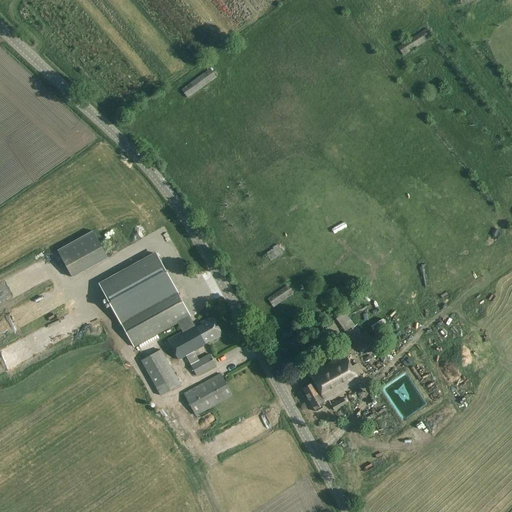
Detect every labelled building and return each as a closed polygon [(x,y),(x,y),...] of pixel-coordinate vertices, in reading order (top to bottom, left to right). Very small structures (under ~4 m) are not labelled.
[(403,56),(432,37),(427,29),(398,47),(403,56)] [(187,99),(216,78),(210,69),(181,90),(187,99)] [(94,231),(58,251),(74,278),(109,259),(94,231)] [(271,260),(282,253),(277,245),(265,252),(271,260)] [(221,334),(213,318),(211,319),(210,317),(194,325),(155,254),(100,284),(100,285),(118,317),(135,347),(178,323),(182,332),(167,340),(178,361),(220,338),(219,335),(221,334)] [(273,307),(292,293),(286,285),(267,298),(273,307)] [(361,334),(345,312),(335,318),(360,353),(373,343),(365,331),(361,334)] [(326,346),(342,337),(334,323),(318,333),(326,346)] [(295,342),(303,337),(300,333),(293,338),(295,342)] [(160,396),(180,384),(160,350),(140,361),(160,396)] [(196,376),(216,366),(210,354),(190,365),(196,376)] [(357,376),(361,374),(355,363),(351,365),(344,354),(309,374),(313,382),(302,388),(315,411),(322,407),(320,402),(359,381),(357,376)] [(195,415),(232,394),(220,372),(182,393),(195,415)] [(419,406),(420,397),(405,396),(405,392),(398,391),(398,400),(416,401),(415,405),(419,406)] [(334,411),(347,404),(343,398),(331,405),(334,411)] [(371,409),(375,413),(380,407),(377,403),(371,409)] [(378,428),(389,418),(385,413),(373,422),(378,428)] [(374,443),(378,456),(395,451),(392,439),(374,443)]
